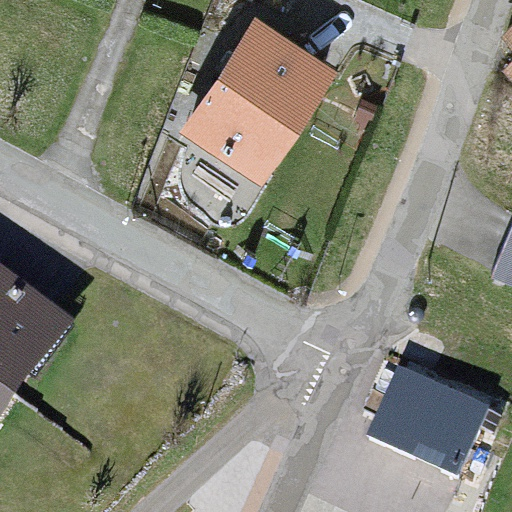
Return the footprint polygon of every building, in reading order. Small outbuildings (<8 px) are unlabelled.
[(248,20),(188,127),(272,174),(332,67),(248,20)] [(511,22),(496,38),(511,54),(511,22)] [(511,226),(506,224),(483,274),(511,287),(511,226)] [(0,303),(0,412),(52,340),(0,303)] [(396,379),(373,427),(458,467),(480,420),(396,379)]
